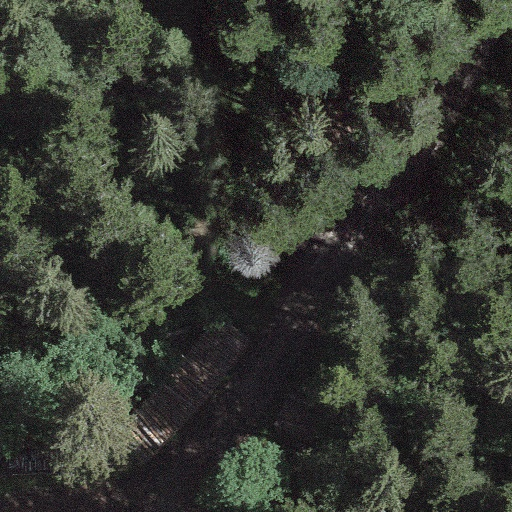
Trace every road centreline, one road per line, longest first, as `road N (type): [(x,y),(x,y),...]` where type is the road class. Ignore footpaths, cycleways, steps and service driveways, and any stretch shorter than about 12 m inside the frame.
road 1 (track): [(196,511),(213,461),(339,270),(387,164),(511,40)]
road 2 (track): [(213,461),(108,495),(10,511)]
